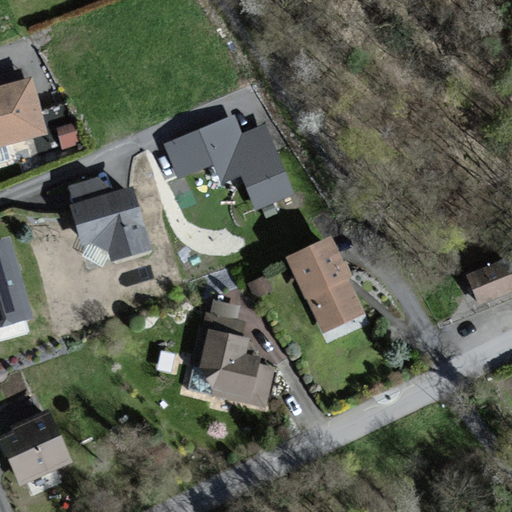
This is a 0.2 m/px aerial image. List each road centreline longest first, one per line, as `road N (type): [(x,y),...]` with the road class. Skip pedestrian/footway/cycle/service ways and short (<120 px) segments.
road 1 (track): [(450,381),(209,0)]
road 2 (residential): [(511,352),(185,511)]
road 3 (residential): [(129,148),(0,202)]
